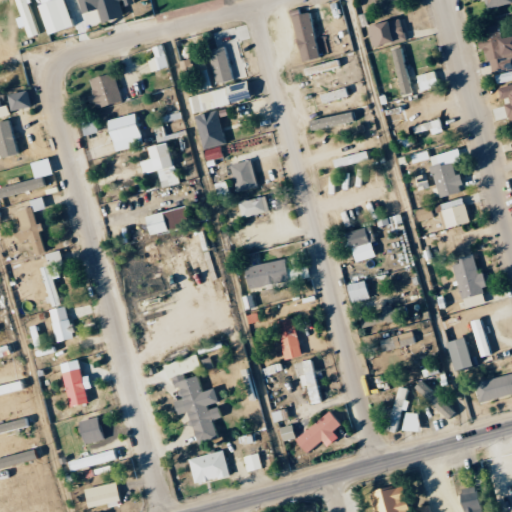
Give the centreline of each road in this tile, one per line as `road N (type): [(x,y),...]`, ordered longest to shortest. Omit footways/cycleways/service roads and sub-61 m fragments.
road 1 (residential): [(376,464),(254,6)]
road 2 (residential): [(164,511),(45,63)]
road 3 (secondary): [(511,426),(203,511)]
road 4 (residential): [(511,236),(446,0)]
road 5 (residential): [(45,63),(276,0)]
